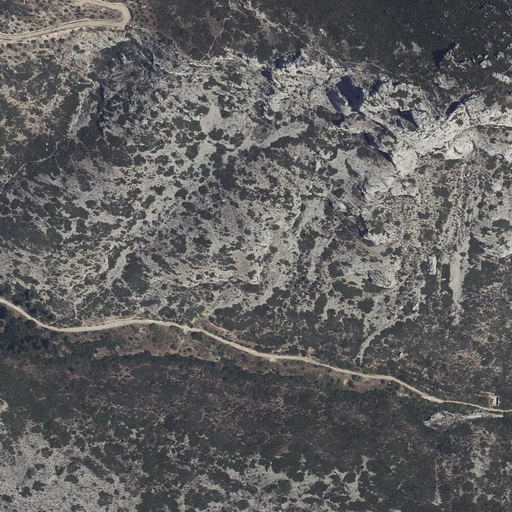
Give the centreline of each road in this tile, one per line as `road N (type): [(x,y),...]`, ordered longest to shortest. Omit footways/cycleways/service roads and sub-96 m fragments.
road 1 (track): [(0,300),(47,328),(185,327),(273,357),(511,413)]
road 2 (track): [(0,36),(126,22),(123,10),(74,0)]
